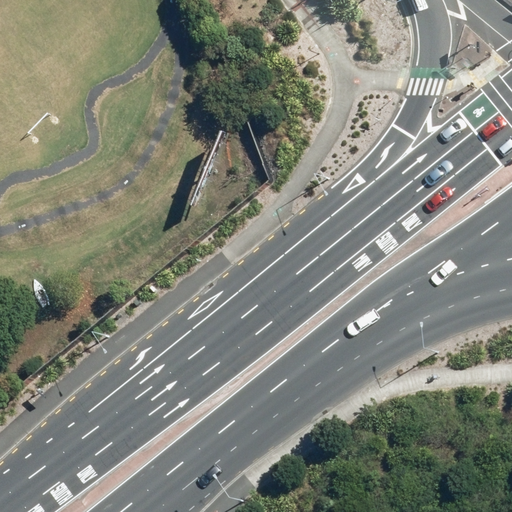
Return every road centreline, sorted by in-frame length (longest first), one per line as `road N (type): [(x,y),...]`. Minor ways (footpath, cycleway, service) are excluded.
road 1 (motorway): [(135,401),(404,124),(435,44),(431,0)]
road 2 (primary): [(135,401),(511,106)]
road 3 (primary): [(428,284),(167,511)]
road 4 (primary): [(2,511),(135,401)]
